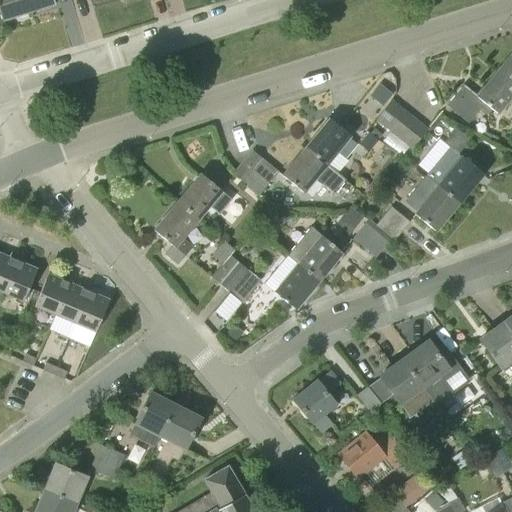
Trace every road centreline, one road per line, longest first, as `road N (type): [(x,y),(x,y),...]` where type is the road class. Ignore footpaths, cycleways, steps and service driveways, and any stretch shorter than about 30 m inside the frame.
road 1 (residential): [(41,168),(511,13)]
road 2 (residential): [(226,389),(307,331),(511,257)]
road 3 (residential): [(0,92),(290,0)]
road 4 (residential): [(0,462),(174,327)]
road 5 (residential): [(174,327),(41,168)]
road 6 (residential): [(332,511),(226,389)]
